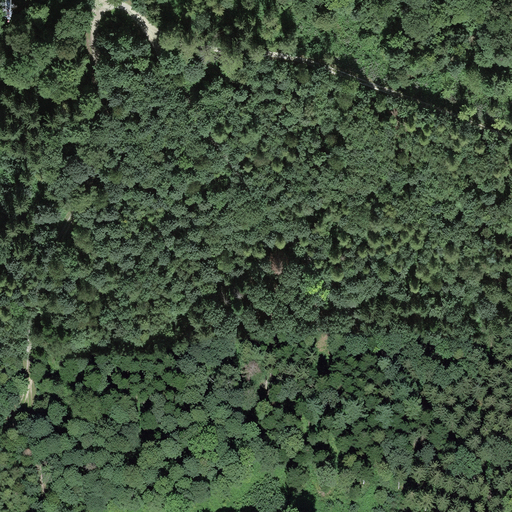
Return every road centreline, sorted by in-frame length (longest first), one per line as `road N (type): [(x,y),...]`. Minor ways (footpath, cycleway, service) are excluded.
road 1 (track): [(504,511),(174,89),(154,45)]
road 2 (track): [(103,3),(92,34),(94,156),(35,291),(23,395)]
road 3 (track): [(154,45),(256,52),(383,90)]
road 4 (track): [(383,90),(511,144)]
